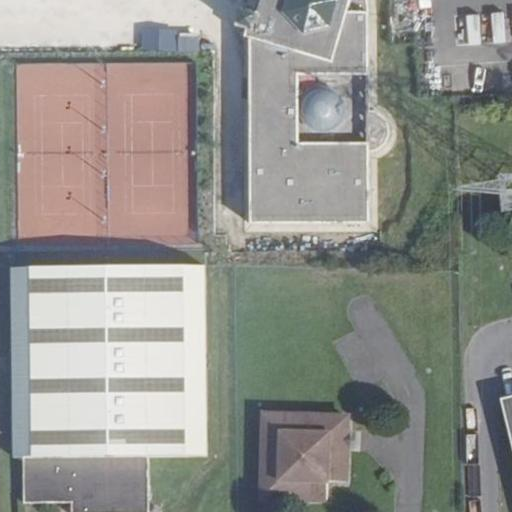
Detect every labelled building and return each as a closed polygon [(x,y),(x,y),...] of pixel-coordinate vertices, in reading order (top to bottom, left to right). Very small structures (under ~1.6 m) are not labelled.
[(254,224),(369,225),(369,153),(380,151),(389,142),(389,128),(383,118),(370,114),(367,20),(363,0),(256,0),(252,22),(241,19),(237,34),(246,36),(244,43),(249,45),(254,224)] [(212,61),(17,64),(19,199),(55,199),(55,220),(196,218),(194,88),(212,88),(212,61)] [(70,505),(70,511),(149,511),(149,456),(206,456),(205,267),(191,267),(11,269),(13,457),(23,457),(24,504),(70,505)] [(511,398),(503,400),(511,438),(511,398)] [(344,418),(262,421),(265,500),(329,497),(328,482),(346,482),(344,418)]
